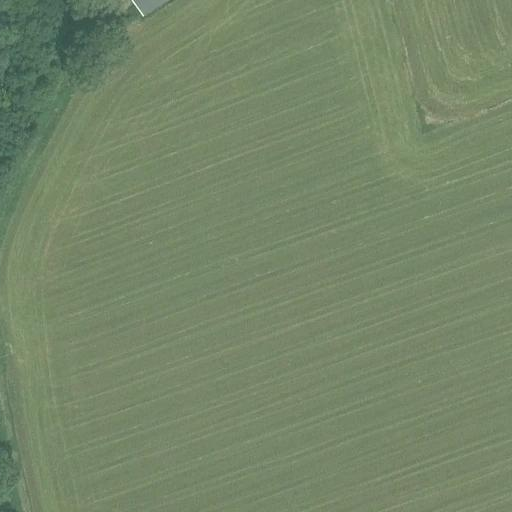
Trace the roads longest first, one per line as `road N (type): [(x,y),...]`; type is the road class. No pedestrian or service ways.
road 1 (track): [(0,233),(101,0)]
road 2 (track): [(34,511),(0,352)]
